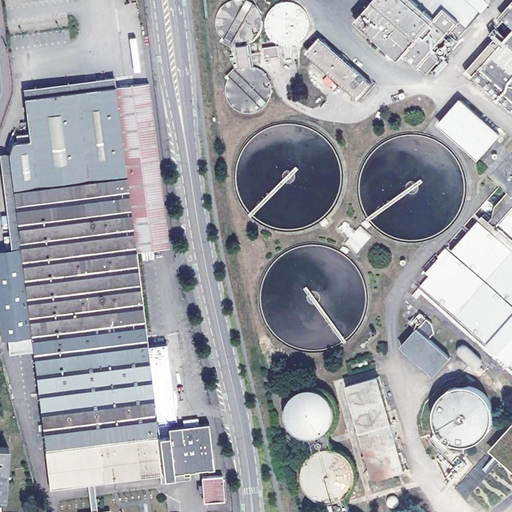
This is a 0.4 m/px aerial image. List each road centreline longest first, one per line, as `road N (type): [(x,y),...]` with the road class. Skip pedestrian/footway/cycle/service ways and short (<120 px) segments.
road 1 (tertiary): [(168,0),(203,252),(253,511)]
road 2 (unknown): [(203,252),(185,257),(178,274),(183,366),(197,386),(232,384)]
road 3 (unknown): [(61,511),(26,348)]
